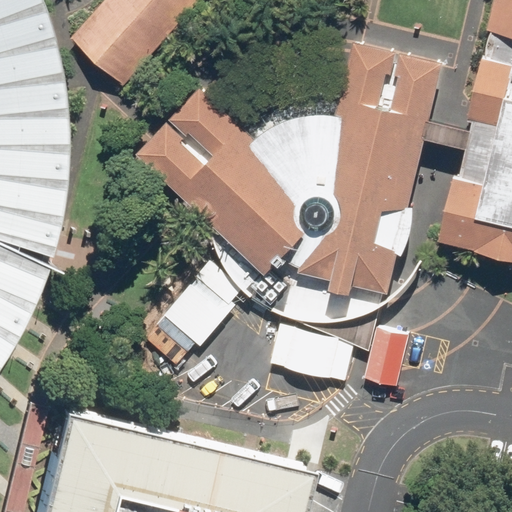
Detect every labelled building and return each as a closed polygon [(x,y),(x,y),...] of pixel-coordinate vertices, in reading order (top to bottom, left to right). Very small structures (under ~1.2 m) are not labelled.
[(0,0),(0,360),(18,337),(47,275),(66,212),(71,148),(67,60),(56,17),(48,0),(0,0)] [(108,0),(78,36),(127,79),(198,0),(108,0)] [(511,0),(510,0),(455,244),(511,256),(511,0)] [(207,80),(142,154),(214,211),(212,219),(212,233),(216,252),(222,264),(233,279),(243,288),(259,298),(281,310),(298,315),(326,319),(349,317),(368,312),(382,303),(393,297),(405,287),(417,273),(428,258),(408,247),(420,196),(450,60),(361,37),(348,109),(336,109),(319,109),(307,111),(292,115),(278,122),(264,135),(207,80)] [(411,334),(375,326),(364,376),(400,384),(411,334)] [(289,511),(302,459),(71,406),(47,511),(289,511)]
